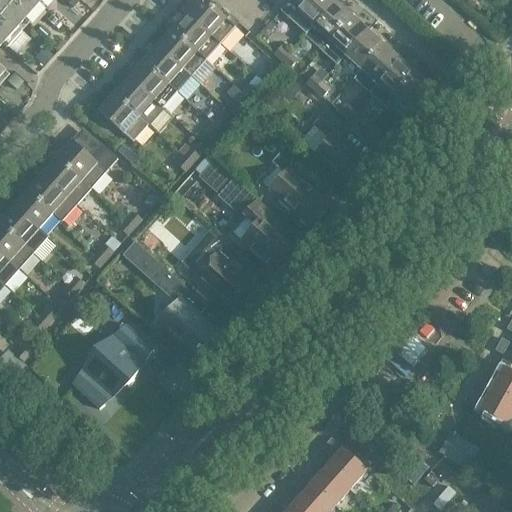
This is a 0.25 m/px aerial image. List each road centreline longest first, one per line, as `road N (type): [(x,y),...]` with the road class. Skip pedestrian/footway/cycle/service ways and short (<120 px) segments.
road 1 (tertiary): [(201,440),(511,133)]
road 2 (residential): [(262,480),(511,209)]
road 3 (residential): [(0,152),(130,0)]
